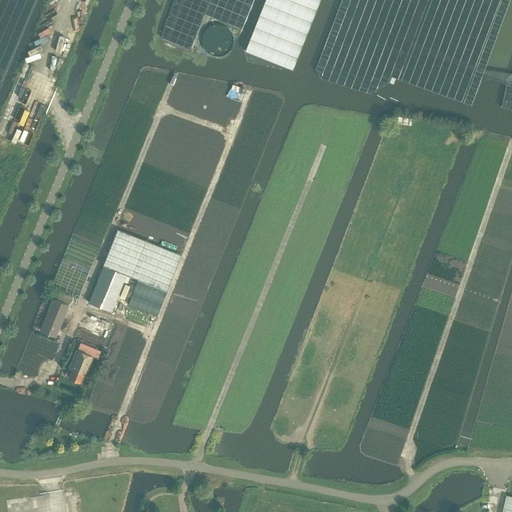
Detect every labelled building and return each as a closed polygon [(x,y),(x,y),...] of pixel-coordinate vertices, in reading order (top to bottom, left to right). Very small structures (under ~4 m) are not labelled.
[(232,39),(232,36),(231,33),(229,30),(227,27),(224,25),(222,24),(218,23),(215,22),(212,23),(209,24),(206,25),(204,27),(202,30),(200,33),(199,36),(199,39),(199,42),(200,45),(202,48),(204,50),(206,52),(209,54),(213,55),(215,55),(218,55),(221,54),(224,52),(227,50),(229,48),(230,45),(231,42),(232,39)] [(111,311),(119,292),(126,275),(139,280),(129,303),(157,315),(181,256),(118,229),(103,265),(106,267),(103,266),(88,303),(111,311)] [(53,298),(40,329),(55,336),(68,305),(53,298)] [(77,350),(69,369),(72,370),(69,378),(79,382),(83,372),(85,373),(92,356),(77,350)] [(107,353),(96,381),(103,383),(103,382),(111,363),(117,365),(122,367),(125,361),(107,353)]
